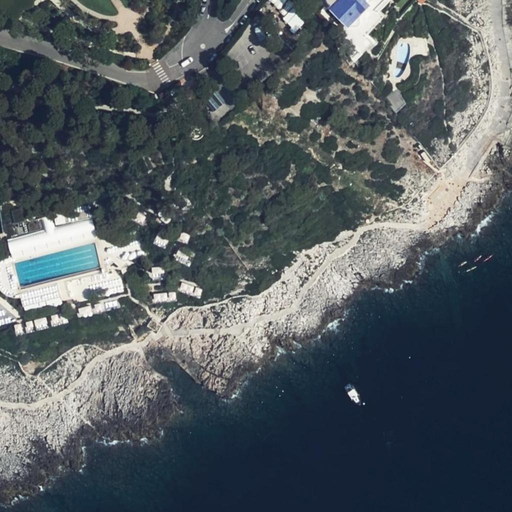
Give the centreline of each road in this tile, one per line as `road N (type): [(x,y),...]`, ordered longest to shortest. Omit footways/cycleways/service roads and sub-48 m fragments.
road 1 (track): [(497,0),(507,88),(467,177),(421,225)]
road 2 (residential): [(0,35),(147,80),(188,63),(201,46)]
